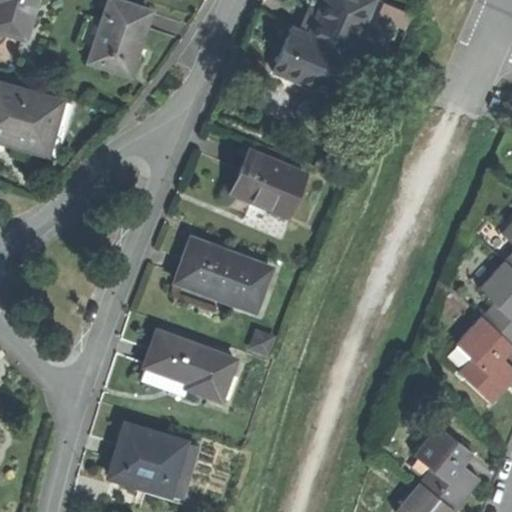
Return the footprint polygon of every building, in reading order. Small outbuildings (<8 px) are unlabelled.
[(33,0),(0,0),(0,32),(22,39),(33,0)] [(149,13),(109,0),(102,22),(99,21),(89,50),(93,51),(90,63),(129,76),(136,55),(132,54),(136,44),(140,33),(143,33),(149,13)] [(374,0),(373,0),(322,0),(315,19),(310,30),(308,35),(299,32),(292,28),(273,72),(335,98),(354,54),(351,53),(374,0)] [(301,26),(299,32),(308,35),(310,30),(301,26)] [(0,84),(0,139),(2,134),(45,147),(50,131),(52,123),(55,124),(62,103),(0,84)] [(302,177),(247,154),(238,175),(229,197),(249,206),(251,202),(266,208),(264,212),(284,220),(302,177)] [(511,245),(511,256),(505,264),(511,270),(511,226),(502,236),(511,245)] [(268,268),(188,242),(182,262),(176,281),(219,296),(217,302),(253,314),(268,268)] [(495,309),(484,321),(511,348),(511,270),(505,264),(478,292),(495,309)] [(461,377),(493,408),(507,394),(511,388),(511,372),(503,364),(511,354),(511,348),(484,321),(456,349),(472,365),(461,377)] [(250,344),(270,351),(275,337),(255,330),(250,344)] [(233,360),(156,332),(149,350),(143,367),(191,384),(189,390),(219,400),(233,360)] [(187,397),(189,390),(191,384),(143,367),(139,380),(187,397)] [(185,444),(125,428),(118,454),(111,481),(171,497),(185,444)] [(423,485),(452,511),(453,511),(468,497),(479,484),(464,470),(475,458),(442,428),(416,457),(434,473),(423,485)] [(198,447),(185,444),(171,497),(184,500),(198,447)] [(452,511),(423,485),(398,511),(452,511)]
